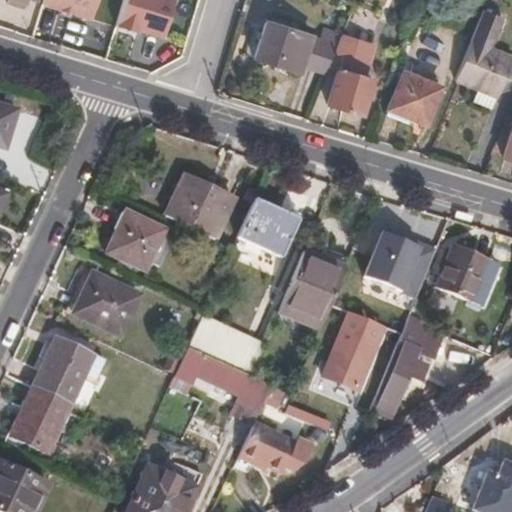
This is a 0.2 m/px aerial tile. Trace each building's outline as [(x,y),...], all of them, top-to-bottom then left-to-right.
[(20,6),(27,8),(28,0),(10,0),(10,3),(20,6)] [(44,0),(44,3),(91,18),(96,0),(44,0)] [(175,0),(124,0),(117,26),(139,33),(140,30),(141,25),(149,28),(147,33),(164,37),(175,0)] [(505,18),(485,10),(472,41),(491,49),(505,18)] [(265,21),(253,57),(300,73),(312,36),(265,21)] [(375,44),(344,34),(329,68),(365,78),(375,44)] [(339,44),(312,36),(300,73),(324,80),(329,68),(339,44)] [(511,57),(491,49),(472,41),(456,81),(477,90),(473,100),(492,108),(511,61),(511,57)] [(337,70),(326,104),(362,115),(373,81),(365,78),(337,70)] [(440,87),(402,72),(387,111),(424,126),(440,87)] [(0,146),(5,148),(18,107),(0,101),(0,146)] [(511,126),(502,157),(511,160),(511,126)] [(214,187),(183,172),(179,181),(210,197),(214,187)] [(214,240),(234,196),(214,187),(210,197),(179,181),(162,216),(214,240)] [(282,251),(298,214),(256,195),(240,232),(282,251)] [(151,261),(165,232),(126,214),(107,253),(147,272),(151,261)] [(421,249),(380,234),(364,280),(402,295),(421,249)] [(317,328),(345,262),(321,252),(303,244),(274,310),(317,328)] [(472,307),(488,265),(452,250),(434,291),(472,307)] [(121,337),(139,297),(90,275),(72,315),(121,337)] [(351,405),(381,330),(345,315),(314,390),(351,405)] [(246,376),(261,342),(202,316),(187,350),(202,357),(225,367),(246,376)] [(391,421),(427,332),(410,325),(380,400),(376,400),(371,412),(370,413),(391,421)] [(376,400),(401,338),(381,330),(351,405),(370,413),(371,412),(376,400)] [(68,404),(91,353),(57,337),(33,388),(68,404)] [(194,374),(202,357),(187,350),(179,368),(194,374)] [(217,385),(225,367),(202,357),(194,374),(217,385)] [(239,394),(246,376),(225,367),(217,385),(239,394)] [(44,454),(68,404),(33,388),(29,386),(22,403),(25,404),(9,438),(31,448),(44,454)] [(283,473),(295,445),(250,426),(234,458),(253,466),(255,461),(266,465),(283,473)] [(492,467),(499,450),(487,445),(480,462),(492,467)] [(506,493),(511,476),(511,454),(499,450),(492,467),(480,462),(473,481),(506,493)] [(264,471),(266,465),(255,461),(253,466),(264,471)] [(0,511),(34,511),(46,485),(0,463),(0,511)] [(163,511),(177,479),(151,467),(130,511),(163,511)] [(187,511),(195,496),(198,488),(177,479),(163,511),(187,511)] [(446,511),(450,501),(431,496),(426,511),(446,511)]
